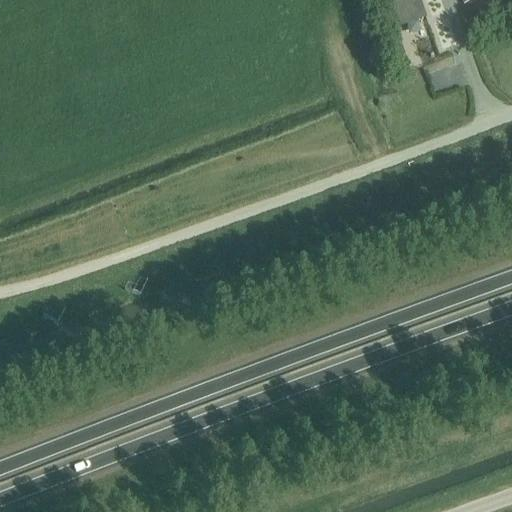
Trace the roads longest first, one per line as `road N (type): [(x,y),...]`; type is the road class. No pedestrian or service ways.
road 1 (trunk): [(0,496),(511,305)]
road 2 (trunk): [(511,276),(0,464)]
road 3 (unclassified): [(511,115),(0,292)]
